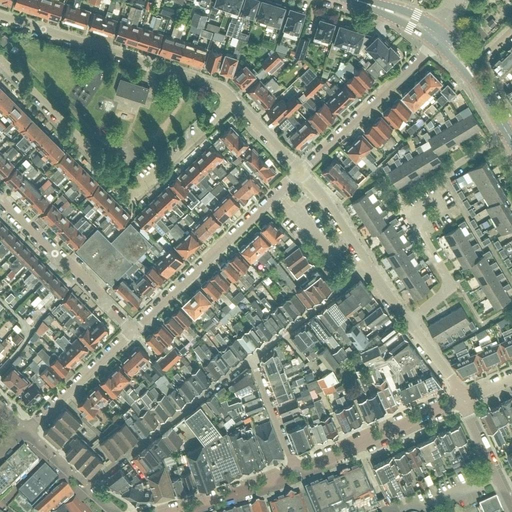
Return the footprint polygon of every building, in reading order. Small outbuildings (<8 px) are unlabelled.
[(27,0),(25,7),(37,11),(40,0),(27,0)] [(40,0),(37,11),(47,15),(52,0),(40,0)] [(59,0),(52,0),(47,15),(58,18),(64,1),(59,0)] [(62,19),(73,23),(79,6),(80,0),(75,0),(74,4),(68,2),(62,19)] [(106,16),(101,32),(111,35),(116,20),(110,18),(116,0),(110,0),(110,3),(109,3),(105,16),(106,16)] [(226,7),(228,0),(215,0),(214,5),(213,4),(209,17),(215,18),(217,12),(219,8),(225,11),(226,7)] [(241,0),(228,0),(226,7),(232,9),(231,11),(237,13),(241,0)] [(258,0),(244,0),(241,12),(239,12),(238,17),(236,23),(232,35),(238,37),(246,14),(253,16),(258,0)] [(261,19),(268,21),(273,3),(263,0),(261,0),(256,17),(256,20),(260,21),(261,19)] [(273,3),(268,21),(274,23),(274,25),(278,27),(279,24),(285,7),(273,3)] [(115,36),(126,40),(136,7),(131,5),(126,21),(121,20),(115,36)] [(79,6),(73,23),(85,27),(90,10),(83,7),(81,7),(80,6),(79,6)] [(126,40),(136,43),(142,26),(137,25),(142,9),(136,7),(126,40)] [(286,53),(288,45),(293,46),(298,31),(304,12),(290,7),(284,27),(279,42),(276,51),(285,53),(286,53)] [(191,23),(203,27),(207,14),(195,10),(191,23)] [(89,28),(101,32),(106,16),(105,16),(94,13),(89,28)] [(329,40),(329,38),(334,23),(320,18),(314,37),(313,42),(319,44),(320,39),(321,39),(321,37),(329,40)] [(159,50),(170,54),(178,28),(180,22),(176,20),(171,36),(165,34),(159,50)] [(152,30),(147,47),(157,50),(163,33),(157,31),(158,28),(157,27),(158,22),(155,21),(154,26),(153,26),(152,30)] [(333,39),(332,41),(327,56),(333,58),(337,45),(339,46),(339,44),(346,46),(351,28),(340,24),(335,39),(333,39)] [(136,43),(147,47),(152,30),(142,26),(136,43)] [(170,54),(181,57),(186,41),(179,39),(182,29),(178,28),(170,54)] [(364,32),(351,28),(346,46),(352,48),(351,50),(357,51),(357,50),(358,50),(364,32)] [(259,42),(262,32),(251,29),(248,39),(259,42)] [(0,37),(0,41),(3,45),(9,38),(4,33),(0,37)] [(309,39),(301,36),(295,55),(303,58),(309,39)] [(366,46),(377,58),(390,45),(385,39),(383,41),(378,36),(366,46)] [(220,70),(232,74),(237,57),(243,40),(238,38),(232,55),(226,53),(220,70)] [(192,43),(186,41),(181,57),(191,61),(197,45),(196,44),(197,40),(193,39),(192,43)] [(197,45),(191,61),(202,64),(207,48),(197,45)] [(390,45),(377,58),(371,63),(378,71),(384,65),(386,67),(399,55),(390,45)] [(205,65),(216,69),(222,52),(210,49),(205,65)] [(276,51),(275,50),(261,63),(268,70),(281,57),(285,53),(276,51)] [(499,57),(497,59),(511,74),(511,69),(511,68),(511,66),(511,61),(504,53),(499,57)] [(511,75),(511,74),(497,59),(495,61),(491,66),(494,70),(497,74),(498,73),(501,77),(506,73),(510,78),(511,75)] [(368,60),(363,65),(366,68),(371,63),(368,60)] [(348,61),(345,64),(344,65),(365,87),(369,83),(371,83),(373,81),(373,79),(374,79),(362,66),(358,70),(348,61)] [(344,65),(345,64),(343,63),(340,67),(350,77),(346,82),(357,94),(358,93),(360,94),(362,91),(362,90),(365,87),(344,65)] [(366,68),(375,78),(380,73),(378,71),(371,63),(366,68)] [(232,76),(242,86),(257,72),(253,68),(251,69),(246,64),(232,76)] [(309,96),(321,84),(323,82),(309,67),(299,76),(307,84),(302,88),(309,96)] [(429,70),(418,81),(430,93),(441,82),(429,70)] [(252,96),(255,100),(276,81),(272,77),(264,84),(260,80),(247,92),(248,92),(247,93),(251,97),(252,96)] [(116,93),(144,102),(149,87),(120,78),(116,93)] [(276,81),(255,100),(258,103),(257,104),(261,108),(262,107),(263,108),(275,96),(272,92),(279,85),(276,81)] [(321,84),(332,96),(327,101),(338,113),(346,105),(331,88),(325,81),(323,83),(323,82),(321,84)] [(418,81),(410,88),(422,100),(430,93),(418,81)] [(335,84),(331,88),(346,105),(355,96),(344,85),(340,89),(335,84)] [(441,90),(449,98),(455,92),(447,84),(441,90)] [(422,100),(410,88),(402,96),(414,108),(422,100)] [(0,101),(0,111),(3,114),(15,101),(8,94),(0,101)] [(436,99),(441,105),(447,100),(441,94),(436,99)] [(289,115),(290,114),(297,107),(301,103),(302,103),(295,96),(286,104),(281,98),(267,112),(268,113),(267,114),(270,118),(271,117),(276,122),(286,112),(289,115)] [(308,97),(305,100),(327,123),(331,119),(332,120),(335,117),(335,116),(335,115),(323,102),(319,107),(308,97)] [(399,98),(390,107),(402,119),(411,111),(399,98)] [(305,100),(302,103),(312,114),(307,118),(319,130),(320,129),(321,130),(324,128),(323,126),(327,123),(305,100)] [(3,114),(11,122),(23,109),(15,101),(3,114)] [(431,103),(428,107),(433,112),(437,109),(431,103)] [(402,119),(390,107),(383,114),(395,126),(402,119)] [(433,112),(428,107),(423,111),(429,116),(433,112)] [(11,122),(4,128),(3,130),(6,134),(14,126),(19,130),(31,118),(23,109),(11,122)] [(455,114),(459,120),(460,119),(470,135),(481,128),(472,113),(463,118),(459,112),(455,114)] [(289,115),(287,117),(308,141),(312,137),(313,138),(317,134),(316,133),(317,132),(305,120),(301,124),(290,114),(289,115)] [(380,116),(372,124),(384,137),(392,129),(380,116)] [(308,141),(287,117),(279,125),(283,129),(287,126),(293,132),(289,136),(300,148),(301,147),(302,148),(306,145),(305,144),(308,141)] [(29,139),(41,127),(33,118),(20,130),(25,135),(16,143),(20,147),(21,147),(29,139)] [(444,120),(448,127),(450,126),(459,141),(470,135),(460,119),(459,120),(452,124),(448,118),(444,120)] [(414,122),(410,126),(414,131),(418,127),(414,122)] [(384,137),(372,124),(364,132),(376,144),(384,137)] [(433,127),(437,133),(439,132),(448,148),(459,141),(450,126),(448,127),(441,131),(438,124),(433,127)] [(224,142),(228,145),(239,135),(231,126),(212,143),(217,148),(224,142)] [(29,139),(36,146),(48,134),(41,127),(29,139)] [(428,139),(432,146),(437,154),(448,148),(439,132),(437,133),(430,137),(427,131),(422,134),(426,140),(428,139)] [(36,146),(44,154),(56,142),(48,134),(36,146)] [(362,134),(353,142),(376,167),(377,166),(373,162),(376,159),(368,150),(373,145),(362,134)] [(239,135),(228,145),(237,155),(248,144),(240,136),(239,135)] [(391,136),(386,140),(392,145),(396,142),(391,136)] [(392,145),(386,140),(383,143),(389,149),(392,145)] [(56,142),(44,154),(52,162),(64,150),(56,142)] [(376,167),(353,142),(345,150),(356,161),(360,157),(373,170),(376,167)] [(415,147),(419,153),(421,152),(430,168),(441,161),(437,154),(432,146),(423,151),(420,144),(415,147)] [(211,145),(203,153),(214,165),(215,164),(223,157),(211,145)] [(0,162),(13,150),(10,146),(6,151),(5,150),(2,153),(0,151),(0,162)] [(240,160),(252,172),(263,161),(252,148),(243,157),(243,156),(242,157),(239,155),(237,157),(240,160)] [(13,150),(0,162),(0,175),(2,177),(14,165),(8,160),(16,152),(13,150)] [(49,176),(53,180),(74,158),(66,151),(54,163),(58,167),(49,176)] [(404,154),(408,160),(410,159),(419,174),(430,168),(421,152),(419,153),(413,157),(409,151),(404,154)] [(41,157),(38,153),(32,159),(36,163),(41,157)] [(203,153),(194,161),(206,173),(211,168),(220,177),(223,174),(217,168),(218,167),(215,164),(214,165),(203,153)] [(349,156),(340,164),(343,167),(342,167),(343,167),(343,168),(352,159),(349,156)] [(45,160),(41,157),(36,163),(39,166),(45,160)] [(393,160),(397,166),(399,165),(409,180),(419,174),(410,159),(408,160),(402,164),(398,157),(393,160)] [(66,175),(70,179),(82,167),(74,158),(53,180),(57,184),(66,175)] [(322,172),(329,180),(343,167),(342,167),(343,167),(340,164),(335,159),(322,172)] [(468,170),(473,180),(491,169),(486,160),(468,170)] [(194,161),(187,168),(206,187),(209,184),(202,177),(206,173),(194,161)] [(263,161),(252,172),(255,176),(258,173),(266,181),(274,173),(263,161)] [(5,180),(13,188),(25,176),(34,167),(30,163),(21,172),(17,168),(5,180)] [(329,180),(336,187),(357,167),(358,168),(359,166),(356,163),(347,171),(343,168),(343,167),(329,180)] [(399,165),(397,166),(391,170),(387,164),(383,167),(387,173),(388,172),(397,187),(409,180),(399,165)] [(217,168),(223,174),(226,171),(220,165),(218,167),(217,168)] [(25,176),(13,188),(21,196),(33,184),(28,179),(38,170),(34,167),(25,176)] [(65,192),(68,195),(75,189),(78,187),(77,186),(90,174),(82,167),(70,179),(74,183),(70,186),(71,186),(65,192)] [(357,167),(336,187),(345,196),(358,183),(354,178),(361,171),(358,168),(357,167)] [(187,168),(179,175),(190,188),(195,183),(202,191),(206,187),(187,168)] [(473,180),(479,188),(496,178),(491,169),(473,180)] [(251,194),(239,182),(229,172),(226,175),(235,185),(230,190),(242,203),(244,202),(245,202),(247,200),(247,198),(251,194)] [(249,172),(239,182),(251,194),(256,189),(258,190),(260,188),(260,186),(261,185),(249,172)] [(77,186),(78,187),(86,195),(98,182),(90,174),(77,186)] [(189,189),(177,177),(169,185),(180,197),(185,193),(194,201),(197,198),(189,189)] [(479,188),(484,197),(501,187),(496,178),(479,188)] [(33,184),(21,196),(29,204),(51,183),(52,182),(49,179),(38,189),(33,184)] [(51,183),(29,204),(37,213),(50,201),(44,195),(53,186),(51,183)] [(95,204),(107,192),(99,184),(87,196),(95,204)] [(167,186),(159,194),(170,207),(173,210),(177,206),(174,203),(179,198),(167,186)] [(351,203),(358,214),(373,204),(372,202),(368,195),(374,191),(371,187),(364,192),(366,193),(351,203)] [(484,197),(489,205),(489,206),(503,197),(507,195),(501,187),(484,197)] [(68,195),(69,195),(68,195),(72,199),(78,193),(75,189),(68,195)] [(107,192),(95,204),(98,207),(103,212),(115,199),(107,192)] [(228,193),(220,201),(232,213),(240,205),(228,193)] [(40,216),(49,224),(70,203),(67,199),(62,194),(59,197),(64,202),(61,206),(58,209),(52,203),(40,216)] [(151,202),(163,214),(170,207),(159,194),(151,202)] [(485,207),(491,216),(508,206),(503,197),(489,206),(489,205),(485,207)] [(358,214),(365,224),(380,215),(379,212),(375,206),(381,202),(378,198),(372,202),(373,204),(358,214)] [(104,227),(123,207),(115,199),(103,212),(108,217),(100,224),(103,227),(104,227)] [(202,201),(198,204),(204,210),(208,207),(202,201)] [(232,213),(220,201),(212,209),(223,221),(232,213)] [(168,229),(168,230),(169,229),(159,217),(163,214),(151,202),(143,209),(165,232),(168,229)] [(49,224),(57,232),(69,220),(64,215),(73,206),(70,203),(49,224)] [(89,203),(82,210),(86,214),(92,207),(89,203)] [(491,216),(496,225),(511,215),(511,212),(508,206),(491,216)] [(92,207),(86,214),(89,216),(95,210),(92,207)] [(110,236),(108,238),(111,241),(118,234),(115,231),(114,232),(110,228),(114,224),(118,228),(131,215),(123,207),(104,227),(103,227),(102,229),(110,236)] [(372,235),(376,233),(387,225),(382,217),(388,213),(385,208),(379,212),(380,215),(365,224),(372,235)] [(162,235),(165,232),(143,209),(135,216),(147,229),(152,224),(162,235)] [(209,211),(201,219),(212,232),(221,223),(209,211)] [(57,232),(65,240),(86,219),(82,215),(73,224),(69,220),(57,232)] [(501,234),(510,229),(511,227),(511,215),(496,225),(501,234)] [(376,233),(382,243),(398,233),(396,231),(392,225),(398,221),(395,217),(389,221),(390,223),(387,225),(376,233)] [(86,219),(65,240),(73,248),(85,236),(81,231),(89,223),(86,219)] [(212,232),(201,219),(193,227),(205,239),(212,232)] [(261,230),(272,241),(279,235),(285,241),(289,237),(279,226),(278,227),(271,220),(267,224),(265,224),(262,227),(262,228),(261,230)] [(444,235),(450,246),(466,237),(464,234),(460,228),(467,224),(464,220),(458,224),(459,226),(444,235)] [(0,236),(8,228),(1,221),(0,221),(0,236)] [(134,262),(137,258),(149,247),(152,243),(155,241),(150,236),(151,235),(143,227),(139,231),(130,222),(118,234),(111,241),(108,238),(97,227),(75,250),(106,281),(107,280),(111,284),(119,276),(134,262)] [(176,223),(172,227),(193,250),(198,245),(199,246),(201,244),(201,242),(202,241),(191,230),(187,234),(176,223)] [(172,227),(169,229),(168,230),(172,234),(179,241),(174,246),(185,257),(186,256),(188,257),(190,255),(190,253),(193,250),(172,227)] [(382,243),(389,254),(405,244),(403,242),(399,236),(405,232),(402,227),(396,231),(398,233),(382,243)] [(474,229),(478,236),(482,233),(478,227),(474,229)] [(0,251),(16,236),(8,228),(0,236),(0,238),(3,241),(0,243),(0,251)] [(254,236),(249,241),(267,259),(270,255),(264,248),(270,243),(259,231),(258,232),(257,231),(254,234),(254,236)] [(450,246),(457,257),(472,248),(471,245),(467,239),(473,235),(471,231),(464,234),(466,237),(450,246)] [(14,252),(23,243),(16,236),(0,251),(0,256),(1,257),(10,248),(14,252)] [(488,237),(481,240),(483,245),(490,240),(488,237)] [(386,256),(393,266),(408,257),(407,255),(403,249),(412,242),(409,238),(403,242),(405,244),(389,254),(386,256)] [(498,239),(493,242),(497,248),(502,246),(498,239)] [(249,241),(240,250),(251,261),(256,256),(263,262),(267,259),(249,241)] [(285,248),(289,253),(298,246),(294,241),(285,248)] [(463,268),(469,265),(468,264),(479,258),(478,258),(474,250),(480,246),(477,242),(471,245),(472,248),(457,257),(463,268)] [(12,269),(30,250),(23,243),(14,252),(18,256),(9,265),(12,269)] [(152,243),(149,247),(158,256),(161,253),(152,243)] [(312,261),(305,253),(299,245),(298,246),(289,253),(284,257),(289,263),(290,265),(296,273),(304,267),(306,265),(309,263),(312,261)] [(163,248),(160,251),(161,253),(163,255),(175,267),(183,259),(171,247),(167,251),(163,248)] [(499,250),(503,257),(507,255),(503,248),(499,250)] [(25,263),(29,267),(38,258),(30,250),(12,269),(16,272),(25,263)] [(468,264),(469,265),(475,275),(490,266),(489,264),(485,257),(491,254),(489,250),(482,254),(483,255),(478,258),(479,258),(468,264)] [(393,266),(400,277),(415,267),(414,266),(409,259),(416,255),(413,251),(407,255),(408,257),(393,266)] [(233,256),(228,260),(250,283),(251,283),(254,280),(244,269),(249,265),(237,252),(236,254),(235,253),(232,256),(233,256)] [(175,267),(163,255),(155,262),(167,274),(175,267)] [(24,280),(27,283),(45,265),(38,258),(29,267),(32,271),(24,280)] [(137,258),(134,262),(140,268),(143,265),(137,258)] [(250,283),(228,260),(225,264),(224,263),(221,266),(222,267),(221,268),(232,280),(236,276),(246,287),(250,291),(254,287),(251,283),(250,283)] [(475,275),(481,286),(497,277),(496,275),(492,268),(498,265),(495,260),(489,264),(490,266),(475,275)] [(400,277),(407,288),(422,278),(421,276),(417,270),(423,266),(420,261),(414,266),(415,267),(400,277)] [(164,279),(164,278),(165,277),(153,264),(145,272),(156,285),(161,281),(162,281),(164,279)] [(39,278),(43,282),(52,273),(45,265),(27,283),(31,287),(39,278)] [(213,274),(210,278),(229,299),(233,295),(227,289),(228,288),(226,286),(230,282),(218,270),(217,271),(216,270),(213,274)] [(307,306),(316,299),(324,293),(332,287),(320,271),(312,278),(304,284),(301,286),(296,291),(307,306)] [(481,286),(488,297),(503,288),(502,286),(498,280),(504,276),(502,271),(496,275),(497,277),(481,286)] [(422,278),(407,288),(414,299),(429,289),(423,280),(430,276),(427,272),(421,276),(422,278)] [(38,295),(42,298),(60,280),(52,273),(43,282),(47,286),(38,295)] [(135,282),(147,294),(147,293),(149,294),(153,290),(152,289),(155,286),(144,274),(135,282)] [(112,287),(122,297),(132,288),(128,284),(122,278),(112,287)] [(226,302),(226,301),(229,299),(210,278),(206,281),(205,281),(202,284),(203,285),(202,286),(213,298),(218,293),(226,302)] [(60,280),(42,298),(45,302),(54,293),(58,297),(68,288),(60,280)] [(350,287),(350,288),(362,303),(369,311),(373,308),(373,307),(378,303),(375,301),(370,305),(366,299),(372,295),(360,281),(360,280),(359,280),(350,287)] [(503,288),(488,297),(494,308),(510,299),(505,290),(511,287),(508,282),(502,286),(503,288)] [(289,296),(285,299),(297,314),(305,307),(286,283),(282,286),(289,296)] [(132,288),(122,297),(132,308),(142,298),(132,288)] [(191,296),(202,309),(210,317),(214,313),(209,308),(206,306),(211,300),(199,288),(191,296)] [(350,288),(343,294),(354,309),(362,303),(350,288)] [(64,305),(67,308),(78,298),(71,291),(61,302),(52,311),(55,314),(64,305)] [(335,299),(334,300),(346,315),(351,311),(355,316),(354,316),(357,320),(361,317),(358,313),(354,309),(343,294),(335,300),(335,299)] [(194,316),(202,309),(191,296),(183,304),(194,316)] [(270,311),(269,312),(281,327),(289,320),(277,305),(273,308),(264,296),(260,299),(270,311)] [(70,311),(73,314),(84,304),(78,298),(67,308),(58,317),(61,320),(70,311)] [(281,327),(269,312),(265,315),(263,312),(264,311),(254,299),(250,302),(262,317),(274,332),(281,327)] [(297,314),(285,299),(278,304),(290,319),(297,314)] [(334,300),(326,306),(346,331),(350,328),(342,318),(346,315),(334,300)] [(73,314),(73,315),(64,324),(67,327),(76,317),(80,321),(90,310),(84,304),(73,314)] [(389,317),(379,305),(356,323),(359,327),(362,325),(361,324),(366,321),(372,330),(389,317)] [(176,310),(172,314),(197,341),(201,337),(187,323),(192,318),(180,306),(179,307),(178,306),(175,310),(176,310)] [(326,306),(318,313),(329,328),(334,324),(341,334),(346,331),(326,306)] [(461,306),(449,313),(458,328),(461,327),(467,323),(471,329),(475,327),(471,320),(470,321),(461,306)] [(249,311),(244,315),(252,325),(253,326),(254,326),(265,339),(272,333),(262,320),(258,323),(249,311)] [(87,328),(86,328),(98,340),(98,339),(109,329),(91,312),(81,322),(82,322),(87,328)] [(449,313),(439,319),(448,334),(449,333),(456,329),(460,336),(464,333),(461,327),(458,328),(449,313)] [(48,314),(32,330),(38,336),(48,327),(48,326),(54,320),(48,314)] [(197,341),(172,314),(169,317),(168,316),(164,320),(165,321),(164,322),(176,334),(180,329),(193,344),(197,341)] [(308,320),(308,321),(323,340),(328,336),(331,341),(332,341),(335,344),(337,342),(331,334),(316,314),(308,320)] [(23,319),(27,324),(32,320),(28,315),(23,319)] [(250,327),(244,332),(255,347),(264,340),(253,326),(252,325),(244,315),(241,317),(250,327)] [(214,317),(203,324),(206,329),(217,322),(214,317)] [(0,338),(1,339),(11,322),(5,318),(0,326),(0,338)] [(448,334),(439,319),(427,326),(436,341),(445,336),(449,342),(453,340),(449,333),(448,334)] [(82,322),(78,326),(83,331),(78,336),(90,348),(98,340),(86,328),(87,328),(82,322)] [(237,337),(249,352),(255,347),(244,332),(236,322),(231,326),(238,336),(237,337)] [(13,327),(18,332),(21,328),(16,323),(13,327)] [(305,323),(297,329),(309,345),(309,344),(313,350),(315,348),(314,347),(315,346),(312,342),(317,338),(305,323)] [(386,343),(401,332),(395,324),(392,326),(391,324),(385,329),(387,330),(380,335),(378,332),(368,340),(359,327),(356,323),(350,328),(346,331),(358,346),(361,352),(377,345),(377,344),(385,342),(386,343)] [(157,328),(153,332),(170,350),(173,347),(176,345),(172,341),(172,342),(170,340),(173,336),(162,324),(161,325),(160,324),(156,327),(157,328)] [(313,357),(316,354),(314,350),(313,350),(309,344),(309,345),(297,329),(289,335),(301,351),(307,347),(310,351),(309,352),(313,357)] [(511,354),(511,340),(507,329),(502,331),(505,339),(500,342),(506,357),(511,354)] [(146,338),(145,339),(157,352),(162,347),(167,352),(163,356),(161,355),(156,359),(165,369),(181,355),(177,351),(174,348),(173,347),(170,350),(153,332),(149,335),(149,334),(145,337),(146,338)] [(224,348),(221,350),(232,365),(239,360),(222,338),(218,332),(214,335),(224,348)] [(392,351),(407,340),(401,332),(386,343),(385,342),(377,344),(377,345),(380,352),(388,346),(392,351)] [(59,337),(79,358),(88,350),(76,338),(71,343),(63,334),(59,337)] [(226,335),(222,338),(239,360),(247,353),(236,338),(231,342),(226,335)] [(79,358),(59,337),(58,336),(54,339),(64,350),(59,354),(71,366),(79,358)] [(489,337),(484,339),(494,362),(505,357),(498,342),(492,345),(489,337)] [(494,362),(484,339),(479,342),(482,350),(477,352),(483,367),(494,362)] [(406,369),(420,357),(408,341),(393,352),(393,353),(385,359),(382,356),(380,352),(377,345),(361,352),(366,364),(370,373),(375,383),(386,378),(394,396),(400,394),(396,385),(401,383),(405,381),(400,370),(405,368),(406,369)] [(260,360),(262,366),(280,359),(285,357),(279,343),(261,357),(260,360)] [(203,365),(214,379),(221,374),(203,351),(204,351),(198,344),(194,348),(205,363),(203,365)] [(314,350),(316,354),(318,353),(330,368),(338,362),(326,347),(325,348),(322,344),(314,350)] [(184,345),(177,351),(181,355),(187,349),(184,345)] [(138,346),(130,354),(140,366),(141,365),(149,357),(138,346)] [(42,347),(37,352),(42,358),(48,364),(50,363),(61,375),(69,368),(53,351),(49,355),(42,347)] [(203,351),(221,374),(229,367),(219,353),(215,356),(209,347),(204,351),(203,351)] [(342,347),(333,353),(339,361),(347,355),(342,347)] [(466,347),(461,349),(472,372),(482,368),(475,353),(469,355),(466,347)] [(472,372),(461,349),(456,352),(459,360),(451,364),(461,377),(472,372)] [(140,366),(130,354),(121,362),(132,373),(137,368),(142,373),(142,374),(149,382),(153,378),(146,370),(141,365),(140,366)] [(13,360),(17,364),(22,358),(19,355),(13,360)] [(51,385),(59,377),(48,365),(48,364),(42,358),(37,363),(34,359),(28,364),(36,372),(38,374),(40,373),(51,385)] [(423,373),(430,391),(442,385),(421,358),(418,361),(423,373)] [(165,369),(156,359),(151,363),(161,373),(165,369)] [(262,366),(266,376),(283,369),(293,365),(291,360),(282,364),(280,359),(262,366)] [(184,364),(181,366),(187,374),(188,373),(190,375),(185,379),(196,393),(203,388),(192,374),(184,364)] [(266,376),(269,385),(287,378),(285,372),(294,368),(297,367),(296,364),(293,365),(283,369),(266,376)] [(1,377),(9,385),(21,373),(12,365),(1,377)] [(119,365),(110,373),(122,386),(131,377),(119,365)] [(409,368),(421,395),(430,391),(423,373),(418,376),(413,365),(409,368)] [(193,373),(192,374),(203,388),(211,381),(199,367),(192,372),(193,373)] [(235,387),(254,378),(250,369),(247,368),(246,368),(231,380),(233,384),(228,386),(229,390),(235,387)] [(405,381),(412,399),(421,395),(409,368),(406,370),(410,379),(405,381)] [(173,375),(180,384),(176,386),(187,400),(195,394),(184,381),(177,371),(173,375)] [(296,383),(312,378),(310,371),(300,374),(301,376),(294,378),(296,383)] [(21,373),(9,385),(18,393),(29,380),(21,373)] [(130,403),(130,404),(133,401),(133,400),(134,399),(131,396),(122,386),(110,373),(100,382),(112,396),(118,390),(130,403)] [(359,379),(375,415),(385,411),(377,392),(371,395),(367,386),(375,383),(370,373),(359,379)] [(38,374),(32,380),(33,380),(32,381),(34,384),(21,395),(25,399),(24,401),(28,405),(29,404),(30,405),(43,393),(38,388),(45,381),(38,374)] [(357,385),(363,398),(358,400),(366,419),(375,415),(359,379),(358,377),(353,379),(356,385),(357,385)] [(254,378),(235,387),(237,394),(257,387),(254,378)] [(269,385),(273,394),(295,385),(294,383),(290,385),(287,378),(269,385)] [(386,378),(375,383),(387,410),(398,405),(394,396),(386,378)] [(167,394),(178,408),(185,401),(175,388),(168,379),(164,381),(171,391),(167,394)] [(405,381),(401,383),(396,385),(397,388),(400,394),(404,403),(412,399),(405,381)] [(145,403),(151,411),(152,410),(161,421),(169,415),(152,393),(148,388),(142,382),(140,384),(146,389),(139,396),(145,403)] [(97,385),(87,394),(113,421),(113,420),(99,406),(109,397),(97,385)] [(295,385),(273,394),(276,403),(294,396),(291,389),(296,387),(295,385)] [(214,394),(216,397),(224,393),(224,392),(225,392),(223,390),(224,390),(222,388),(214,394)] [(242,400),(224,407),(226,410),(235,407),(236,407),(244,404),(261,397),(258,388),(240,395),(242,400)] [(155,390),(152,393),(169,415),(176,409),(165,394),(161,397),(155,390)] [(296,398),(277,405),(281,415),(300,407),(297,400),(301,398),(302,400),(312,397),(310,392),(302,395),(296,397),(296,398)] [(216,397),(220,401),(228,398),(224,393),(216,397)] [(113,421),(87,394),(77,403),(89,415),(87,416),(95,423),(97,426),(100,428),(102,431),(113,421)] [(216,412),(220,408),(223,406),(220,401),(216,397),(214,394),(206,400),(216,412)] [(343,395),(339,397),(353,425),(362,421),(353,402),(347,405),(343,395)] [(265,406),(261,397),(244,404),(236,407),(237,411),(245,408),(247,413),(265,406)] [(353,425),(339,397),(336,398),(340,408),(335,411),(343,430),(353,425)] [(320,398),(313,401),(314,403),(315,403),(327,437),(330,435),(337,432),(330,415),(327,416),(320,398)] [(502,403),(511,423),(511,424),(511,425),(511,400),(511,398),(502,403)] [(133,401),(130,404),(150,430),(158,423),(149,412),(151,411),(145,403),(139,408),(133,401)] [(205,401),(185,417),(205,442),(206,441),(227,429),(221,421),(216,424),(210,417),(215,413),(205,401)] [(314,403),(308,406),(314,422),(311,423),(318,441),(325,438),(327,437),(315,403),(314,403)] [(150,430),(130,404),(121,412),(126,419),(129,416),(133,420),(131,421),(142,436),(150,430)] [(498,426),(508,448),(511,446),(511,439),(508,431),(506,432),(502,422),(508,420),(500,404),(490,408),(498,424),(497,425),(498,426)] [(43,432),(58,445),(65,437),(73,429),(80,421),(66,407),(58,416),(51,423),(43,432)] [(508,448),(498,426),(497,427),(488,409),(479,414),(488,432),(491,430),(498,444),(501,442),(505,450),(508,448)] [(251,423),(266,417),(264,410),(248,416),(251,423)] [(293,419),(291,413),(291,412),(281,416),(284,423),(293,419)] [(306,422),(301,424),(300,422),(301,421),(299,415),(294,417),(295,420),(296,420),(298,425),(296,426),(304,447),(314,443),(306,422)] [(254,427),(268,462),(284,456),(270,420),(254,427)] [(99,442),(112,458),(121,451),(129,445),(138,438),(126,422),(117,429),(108,435),(99,442)] [(456,444),(461,454),(467,466),(467,467),(473,464),(476,462),(474,457),(470,459),(467,454),(461,441),(467,439),(459,423),(449,428),(456,443),(456,444)] [(228,433),(243,472),(265,463),(253,433),(251,426),(240,430),(240,429),(228,433)] [(296,426),(287,430),(295,451),(304,447),(296,426)] [(172,427),(162,435),(172,448),(177,455),(190,450),(172,427)] [(227,429),(206,441),(205,442),(202,444),(215,482),(243,472),(227,430),(227,429)] [(467,466),(461,454),(453,457),(449,448),(455,445),(448,429),(438,434),(445,450),(451,463),(455,471),(467,466)] [(75,434),(69,441),(73,444),(66,452),(74,460),(82,467),(90,475),(103,460),(95,453),(88,445),(75,434)] [(436,435),(427,439),(439,465),(443,464),(438,453),(443,451),(436,435)] [(154,441),(165,455),(172,450),(161,436),(160,436),(154,441)] [(439,465),(427,439),(416,444),(424,460),(429,458),(432,465),(433,465),(438,475),(442,473),(439,465)] [(148,446),(159,460),(165,455),(154,441),(149,445),(148,446)] [(202,444),(187,453),(199,487),(215,482),(202,444)] [(423,472),(418,462),(422,460),(415,445),(405,449),(412,465),(413,465),(417,475),(423,472)] [(140,452),(153,469),(161,463),(159,460),(148,446),(140,452)] [(24,450),(6,467),(20,481),(38,464),(24,450)] [(401,471),(404,478),(409,476),(405,469),(412,466),(404,450),(394,455),(401,471)] [(132,483),(118,492),(130,499),(141,503),(141,502),(156,500),(147,475),(154,470),(140,452),(133,458),(143,470),(145,476),(146,480),(135,483),(134,486),(132,484),(132,483)] [(164,457),(166,464),(176,461),(173,454),(164,457)] [(391,456),(382,461),(395,489),(399,487),(393,474),(398,471),(391,456)] [(395,489),(382,461),(373,465),(380,481),(385,478),(392,496),(397,494),(395,489)] [(178,468),(179,471),(186,492),(196,488),(190,471),(183,474),(182,471),(185,470),(182,463),(177,465),(178,468)] [(154,471),(154,470),(147,475),(156,500),(174,495),(164,465),(154,471)] [(6,467),(0,472),(0,500),(20,481),(6,467)] [(105,484),(110,487),(125,475),(120,468),(104,480),(104,484),(105,484)] [(179,471),(178,468),(174,469),(176,476),(171,478),(177,495),(186,492),(179,471)] [(7,509),(10,511),(19,511),(27,504),(31,509),(58,482),(45,469),(19,496),(7,509)] [(322,488),(306,495),(313,511),(349,511),(352,511),(353,511),(373,504),(373,502),(377,500),(365,471),(360,473),(360,472),(339,481),(340,482),(336,483),(336,482),(325,487),(325,488),(322,489),(322,488)] [(110,487),(118,492),(132,483),(140,478),(135,474),(132,476),(134,477),(130,480),(125,475),(110,487)] [(418,478),(422,487),(427,485),(423,476),(418,478)] [(405,481),(410,492),(414,490),(409,479),(405,481)] [(58,511),(74,498),(63,487),(35,511),(58,511)] [(275,507),(270,509),(271,511),(305,511),(301,498),(296,500),(296,499),(275,506),(275,507)] [(64,509),(63,509),(65,511),(87,511),(83,507),(81,508),(75,500),(64,509)] [(500,511),(499,508),(500,508),(499,506),(498,503),(497,502),(496,502),(479,510),(479,511),(500,511)]
